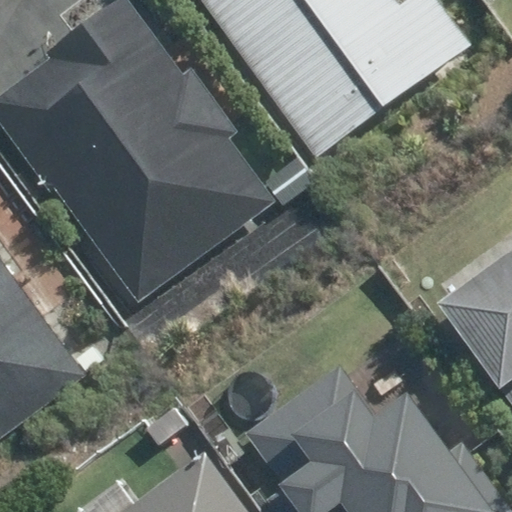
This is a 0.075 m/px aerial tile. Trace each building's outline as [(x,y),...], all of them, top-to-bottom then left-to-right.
[(200,0),(251,66),(326,162),(476,47),(439,0),(200,0)] [(234,144),(243,136),(193,76),(183,84),(117,4),(0,102),(0,128),(148,306),(278,198),(287,208),(318,183),(298,159),(268,185),(234,144)] [(0,448),(92,381),(0,256),(0,448)] [(511,259),(439,313),(511,413),(511,259)] [(344,365),(252,435),(290,484),(279,492),(293,511),(343,511),(345,511),(346,511),(511,511),(511,504),(464,442),(449,453),(408,399),(384,417),(344,365)] [(251,511),(210,456),(134,511),(251,511)]
